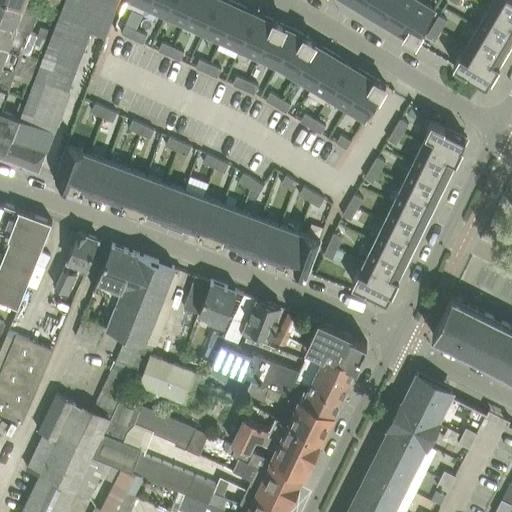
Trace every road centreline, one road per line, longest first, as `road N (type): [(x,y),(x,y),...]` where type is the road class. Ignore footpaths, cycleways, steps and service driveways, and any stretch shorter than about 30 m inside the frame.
road 1 (residential): [(0,179),(402,331)]
road 2 (residential): [(498,127),(297,0)]
road 3 (residential): [(402,331),(498,127)]
road 4 (residential): [(310,511),(393,348)]
road 5 (residential): [(393,348),(511,405)]
